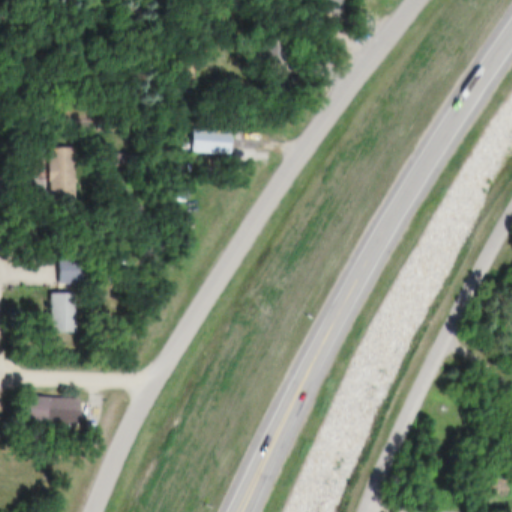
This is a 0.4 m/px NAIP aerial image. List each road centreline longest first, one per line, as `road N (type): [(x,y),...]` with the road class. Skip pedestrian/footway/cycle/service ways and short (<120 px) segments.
road 1 (residential): [(213,511),(270,380),(465,0)]
road 2 (primary): [(287,511),(374,321),(511,69)]
road 3 (residential): [(367,511),(511,219)]
road 4 (residential): [(0,373),(270,380)]
